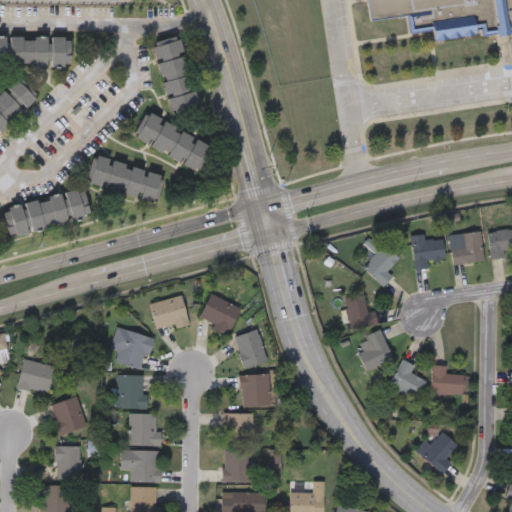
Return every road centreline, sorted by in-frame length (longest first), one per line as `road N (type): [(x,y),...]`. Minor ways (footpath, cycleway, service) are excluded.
road 1 (secondary): [(264,206),(288,304),(323,392),(368,456),(432,511)]
road 2 (secondary): [(264,206),(0,275)]
road 3 (secondary): [(272,235),(511,183)]
road 4 (residential): [(488,290),(483,456),(458,511)]
road 5 (secondary): [(448,166),(264,206)]
road 6 (secondary): [(100,282),(272,235)]
road 7 (residential): [(191,369),(188,511)]
road 8 (secondary): [(228,71),(264,206)]
